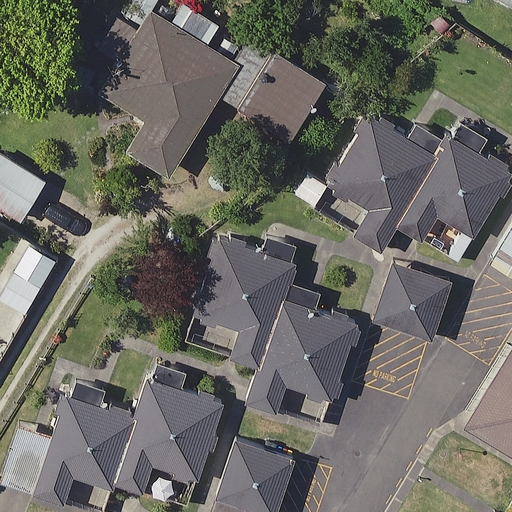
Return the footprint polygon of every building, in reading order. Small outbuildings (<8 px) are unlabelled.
[(511,0),(499,0),(511,8),(511,0)] [(239,66),(157,21),(114,98),(152,119),(133,154),(176,178),(239,66)] [(327,88),(281,60),(250,113),(296,140),(327,88)] [(394,253),(403,235),(421,244),(460,265),(510,168),(450,137),(439,156),(366,118),(330,188),(373,211),(360,235),(394,253)] [(511,273),(511,233),(494,262),(511,273)] [(298,266),(223,241),(192,334),(218,343),(224,327),(243,334),(233,363),(262,373),(252,404),(278,413),(286,390),(333,406),(359,327),(286,303),(298,266)] [(511,358),(464,438),(511,466),(511,358)] [(137,482),(158,487),(162,470),(202,481),(221,405),(153,387),(145,419),(69,400),(60,434),(23,425),(8,486),(44,495),(50,475),(134,496),(137,482)] [(278,511),(295,463),(239,445),(220,501),(252,511),(278,511)]
